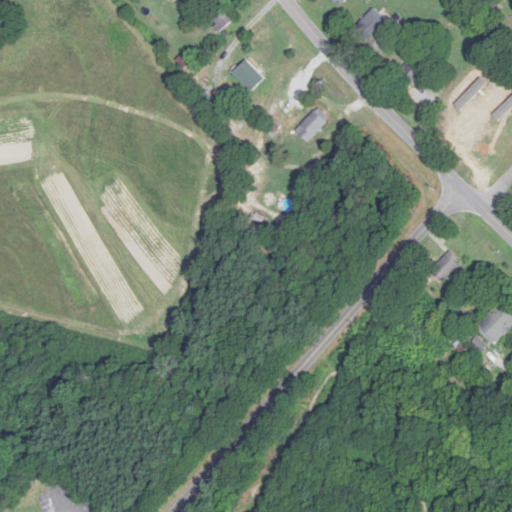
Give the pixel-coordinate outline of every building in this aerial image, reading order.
[(209,17),(222,32),(238,19),(225,3),(209,17)] [(390,22),(375,9),(354,31),(369,45),(390,22)] [(398,73),(412,87),(436,63),(422,50),(398,73)] [(451,125),(465,139),(486,117),(472,104),(451,125)] [(310,143),(332,121),(318,107),(296,129),(310,143)] [(464,263),(451,251),(431,271),(444,284),(464,263)] [(511,329),(511,308),(504,301),(477,328),(496,346),(511,329)]
